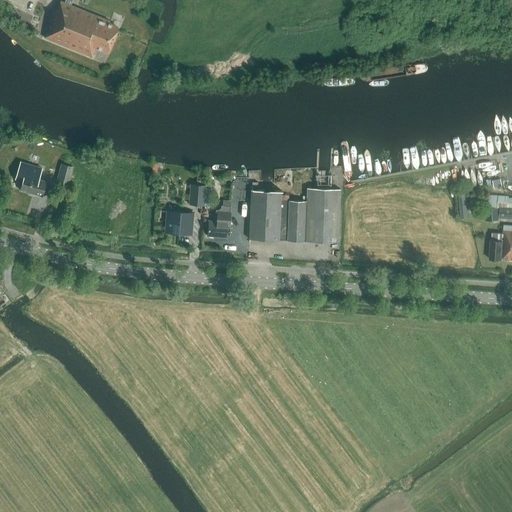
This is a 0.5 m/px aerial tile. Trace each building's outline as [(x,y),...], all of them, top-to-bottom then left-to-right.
[(108,24),(109,21),(71,6),(73,1),(70,0),(65,0),(64,3),(61,1),(57,10),(56,10),(45,38),(91,57),(95,47),(107,52),(117,27),(108,24)] [(354,141),(337,143),(344,183),(360,180),(354,141)] [(41,197),(46,182),(38,179),(42,168),(20,162),(15,179),(22,181),(20,190),(41,197)] [(67,187),(73,167),(61,164),(56,184),(67,187)] [(191,184),(189,204),(203,205),(205,186),(191,184)] [(283,195),(282,241),(287,241),(338,243),(340,190),(306,189),(305,201),(288,201),(289,195),(283,195)] [(282,241),(283,195),(280,195),(280,192),(250,191),(248,239),(282,241)] [(461,218),(468,217),(465,192),(458,193),(461,218)] [(511,198),(506,198),(506,196),(489,195),(488,207),(499,208),(498,218),(511,218),(511,198)] [(482,206),(482,197),(471,197),(471,206),(482,206)] [(229,206),(230,200),(223,199),(222,205),(221,205),(221,208),(219,208),(219,210),(217,210),(216,222),(208,221),(207,236),(226,237),(226,228),(229,228),(231,206),(229,206)] [(499,221),(498,218),(498,208),(485,209),(486,222),(499,221)] [(184,234),(191,234),(193,215),(182,214),(173,213),(172,222),(166,221),(165,232),(179,233),(179,232),(184,232),(184,234)] [(490,240),(489,259),(511,260),(511,226),(503,226),(503,233),(493,233),(493,234),(492,240),(490,240)]
